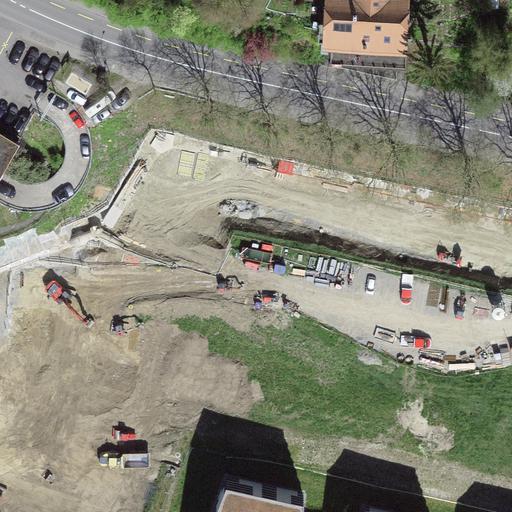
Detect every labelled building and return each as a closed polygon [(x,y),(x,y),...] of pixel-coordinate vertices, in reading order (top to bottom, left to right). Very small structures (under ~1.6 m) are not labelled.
[(332,0),(331,37),(399,40),(401,0),(332,0)] [(407,41),(399,40),(331,37),(330,61),(406,65),(407,41)] [(0,128),(0,171),(19,140),(0,128)] [(300,279),(334,201),(314,197),(316,184),(212,175),(188,187),(219,308),(246,302),(262,302),(264,278),(300,279)] [(511,238),(494,242),(508,359),(511,359),(511,238)] [(396,305),(317,355),(334,381),(331,393),(408,432),(411,423),(448,414),(443,355),(427,356),(396,305)] [(129,454),(161,385),(109,345),(113,328),(13,319),(0,344),(0,376),(17,392),(66,485),(129,454)] [(302,511),(304,493),(226,476),(213,510),(212,511),(302,511)]
